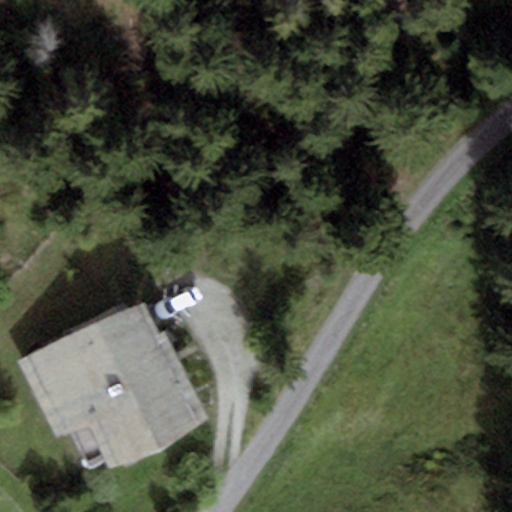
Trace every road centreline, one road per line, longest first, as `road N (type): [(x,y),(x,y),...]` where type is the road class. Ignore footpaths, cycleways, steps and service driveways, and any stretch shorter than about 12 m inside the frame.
road 1 (track): [(511,116),(417,208),(341,326)]
road 2 (residential): [(341,326),(217,511)]
